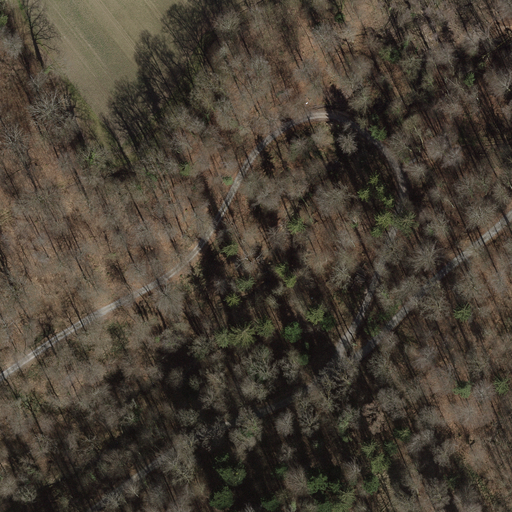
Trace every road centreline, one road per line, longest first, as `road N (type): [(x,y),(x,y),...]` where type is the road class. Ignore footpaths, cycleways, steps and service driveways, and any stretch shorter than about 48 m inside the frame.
road 1 (track): [(0,380),(201,250),(252,153),(298,117),(349,120),(385,140),(404,181),(373,291),(326,381)]
road 2 (track): [(511,209),(392,331),(326,381),(254,417),(189,436),(81,511)]
